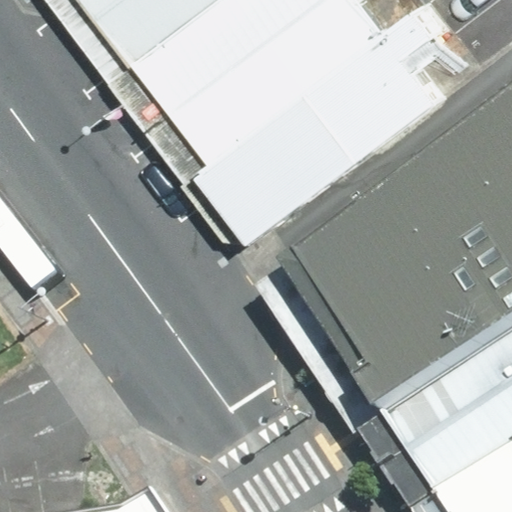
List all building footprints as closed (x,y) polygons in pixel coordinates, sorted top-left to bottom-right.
[(77,0),(126,66),(216,0),(77,0)] [(369,0),(216,0),(126,66),(197,162),(387,23),(369,0)] [(387,23),(197,162),(252,237),(449,94),(393,18),(387,23)] [(511,136),(300,269),(402,430),(511,361),(511,136)] [(511,361),(402,430),(440,491),(511,445),(511,361)] [(511,511),(511,445),(440,491),(453,511),(511,511)]
